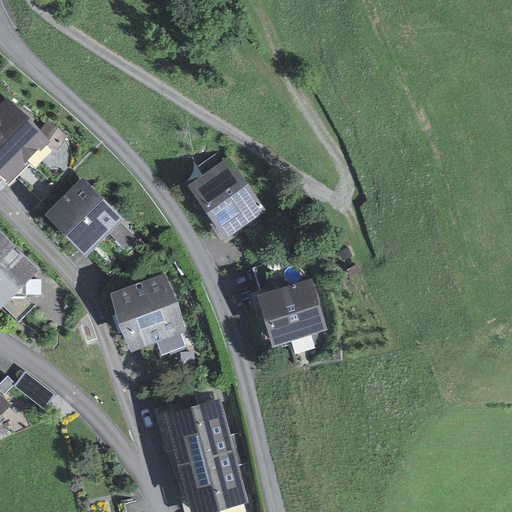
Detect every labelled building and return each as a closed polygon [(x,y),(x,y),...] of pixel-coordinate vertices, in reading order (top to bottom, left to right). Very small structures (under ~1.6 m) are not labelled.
[(49,141),(10,98),(0,106),(0,176),(4,181),(49,141)] [(231,154),(186,182),(220,235),(265,207),(231,154)] [(84,174),(45,210),(84,252),(123,216),(84,174)] [(0,228),(0,305),(39,267),(0,228)] [(174,273),(113,292),(131,349),(192,330),(174,273)] [(252,292),(269,347),(328,329),(311,274),(252,292)] [(171,414),(184,462),(229,450),(217,402),(171,414)] [(184,462),(196,510),(242,498),(229,450),(184,462)]
